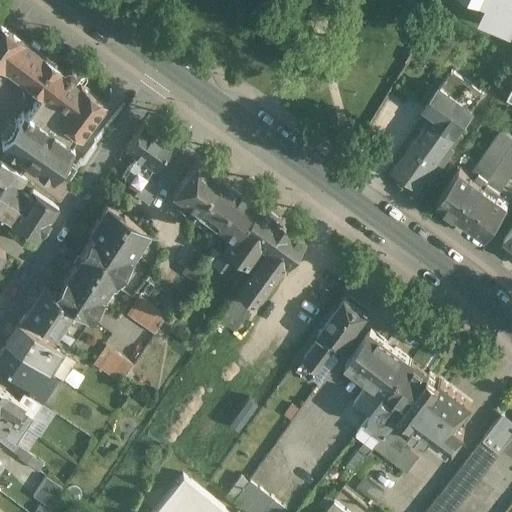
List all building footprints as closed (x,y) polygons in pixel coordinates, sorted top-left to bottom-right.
[(511,0),(489,0),(489,1),(488,0),(481,17),(511,31),(511,0)] [(78,85),(71,81),(74,77),(75,73),(75,71),(73,68),(71,67),(68,67),(65,68),(63,69),(0,22),(0,65),(4,69),(5,68),(8,70),(40,94),(54,105),(55,103),(61,108),(54,117),(77,133),(81,137),(107,102),(80,82),(78,85)] [(452,70),(441,85),(440,85),(425,106),(435,113),(396,169),(418,185),(423,177),(430,182),(454,148),(452,146),(455,142),(451,139),(473,108),(472,108),(483,92),(452,70)] [(54,105),(40,94),(26,114),(22,111),(17,119),(15,118),(5,132),(7,134),(1,142),(5,145),(4,147),(14,154),(16,152),(19,154),(17,157),(33,168),(35,166),(38,168),(37,170),(47,177),(48,175),(52,178),(58,170),(60,171),(70,157),(68,155),(74,147),(70,144),(77,133),(54,117),(61,108),(55,103),(54,105)] [(172,143),(144,123),(145,123),(144,122),(143,123),(143,124),(127,147),(126,147),(125,148),(138,157),(133,165),(148,176),(154,168),(155,169),(156,168),(172,144),(173,145),(174,143),(172,143)] [(471,174),(461,167),(439,198),(463,216),(506,153),(492,142),(471,174)] [(506,153),(463,216),(486,233),(508,200),(497,192),(511,171),(511,144),(507,152),(506,153)] [(26,178),(0,159),(0,181),(4,184),(6,181),(19,189),(26,178)] [(220,177),(196,159),(172,192),(191,205),(186,212),(185,213),(192,217),(197,210),(196,210),(220,177)] [(133,165),(130,163),(121,175),(139,188),(148,176),(133,165)] [(148,176),(139,188),(136,193),(147,201),(160,184),(148,176)] [(220,177),(196,210),(197,210),(224,230),(248,197),(220,177)] [(58,206),(32,189),(28,195),(19,189),(6,181),(4,184),(0,190),(0,194),(46,224),(58,206)] [(46,224),(0,194),(0,220),(8,225),(7,226),(34,243),(34,242),(34,243),(46,224)] [(248,197),(224,230),(233,237),(225,248),(240,259),(245,263),(259,243),(263,246),(281,221),(257,203),(256,203),(248,197)] [(148,231),(107,203),(89,230),(93,233),(94,232),(131,257),(148,231)] [(175,205),(92,319),(110,331),(146,281),(172,245),(192,217),(185,213),(186,212),(175,205)] [(303,236),(281,221),(263,246),(267,249),(281,259),(284,261),(303,236)] [(131,257),(94,232),(93,233),(54,292),(88,316),(96,303),(93,301),(98,294),(101,296),(110,282),(113,284),(131,257)] [(203,267),(172,245),(146,281),(177,303),(203,267)] [(212,246),(201,262),(210,268),(214,263),(222,252),(212,246)] [(222,252),(214,263),(225,271),(232,261),(236,264),(240,259),(225,248),(222,252)] [(267,249),(237,290),(238,291),(252,301),(281,259),(267,249)] [(323,252),(300,283),(310,290),(324,301),(332,307),(355,275),(323,252)] [(310,290),(300,283),(294,292),(304,299),(310,290)] [(54,292),(43,284),(25,312),(51,331),(55,334),(62,324),(76,334),(88,316),(54,292)] [(324,301),(310,290),(304,299),(299,305),(312,316),(324,301)] [(252,301),(238,291),(227,306),(241,316),(252,301)] [(167,313),(139,294),(126,312),(154,331),(167,313)] [(346,296),(318,333),(320,335),(303,357),(324,373),(368,312),(346,296)] [(51,331),(25,312),(18,321),(46,339),(51,331)] [(18,321),(6,340),(33,358),(48,367),(62,376),(74,357),(46,339),(18,321)] [(412,360),(371,329),(347,361),(371,379),(355,400),(371,412),(412,360)] [(33,358),(6,340),(0,349),(0,360),(12,369),(22,375),(22,374),(33,358)] [(133,362),(105,342),(93,360),(121,380),(133,362)] [(48,367),(33,358),(22,374),(36,384),(34,387),(42,393),(48,384),(41,379),(48,367)] [(12,369),(0,360),(0,374),(6,378),(12,369)] [(429,372),(412,360),(371,412),(357,431),(366,438),(362,444),(359,442),(343,463),(354,471),(374,445),(429,373),(429,372)] [(438,381),(429,373),(374,445),(407,470),(419,454),(407,445),(412,439),(406,434),(410,429),(418,435),(418,434),(424,438),(428,438),(433,430),(454,445),(465,430),(456,424),(471,404),(439,379),(438,381)] [(0,413),(13,393),(0,384),(0,411),(1,412),(0,412),(0,413)] [(25,402),(13,393),(0,413),(0,417),(20,430),(25,423),(30,415),(21,408),(25,402)] [(299,409),(291,403),(284,413),(292,418),(299,409)] [(511,421),(502,413),(482,438),(498,450),(502,446),(511,432),(511,421)] [(34,418),(30,415),(25,423),(29,425),(34,418)] [(20,430),(0,417),(0,428),(5,432),(15,438),(20,430)] [(254,428),(231,461),(246,472),(270,439),(254,428)] [(15,438),(5,432),(0,439),(10,446),(15,438)] [(511,432),(502,446),(511,453),(511,452),(511,432)] [(424,511),(450,511),(498,450),(482,438),(424,511)] [(30,462),(17,453),(10,463),(22,472),(30,462)] [(20,476),(11,470),(0,486),(9,492),(20,476)] [(229,511),(183,473),(150,511),(229,511)] [(240,473),(227,492),(234,497),(248,478),(240,473)] [(261,511),(273,496),(248,478),(234,497),(234,498),(250,511),(261,511)] [(281,511),(286,505),(273,496),(261,511),(281,511)] [(351,511),(334,498),(323,511),(351,511)]
